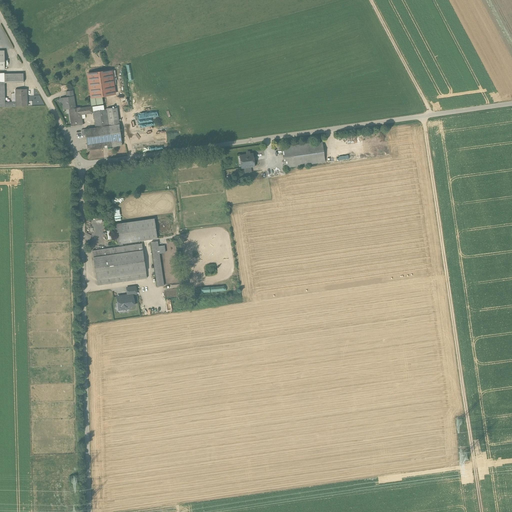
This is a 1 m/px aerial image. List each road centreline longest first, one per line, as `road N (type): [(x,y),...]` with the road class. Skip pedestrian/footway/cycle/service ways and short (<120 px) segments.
road 1 (track): [(511,103),(82,164)]
road 2 (track): [(482,511),(428,146)]
road 3 (track): [(82,164),(89,511)]
road 4 (track): [(431,115),(369,0)]
